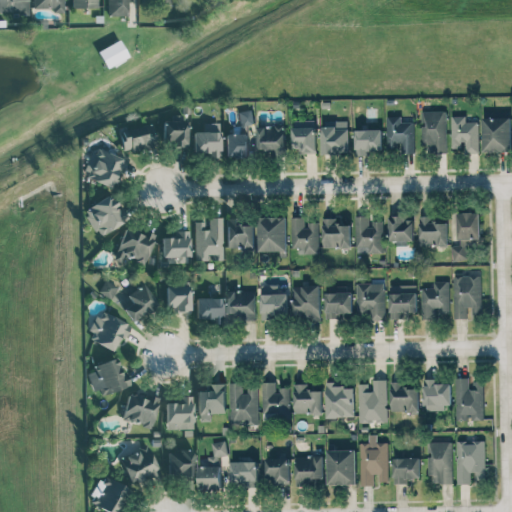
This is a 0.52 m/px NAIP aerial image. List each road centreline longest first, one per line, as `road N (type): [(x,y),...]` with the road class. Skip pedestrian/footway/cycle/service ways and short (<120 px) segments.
road 1 (residential): [(511,183),(162,190)]
road 2 (residential): [(508,352),(165,352)]
road 3 (residential): [(508,184),(509,511)]
road 4 (residential): [(509,508),(373,511)]
